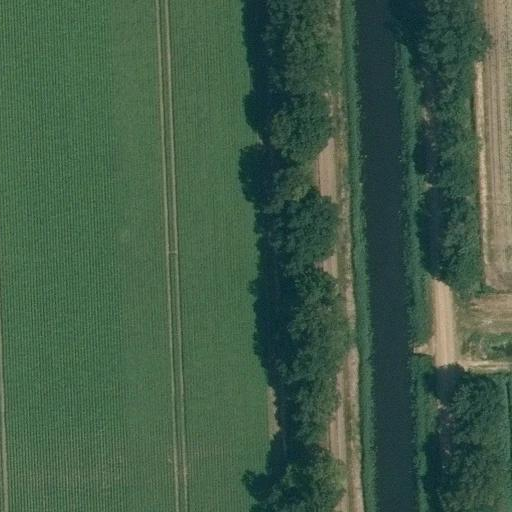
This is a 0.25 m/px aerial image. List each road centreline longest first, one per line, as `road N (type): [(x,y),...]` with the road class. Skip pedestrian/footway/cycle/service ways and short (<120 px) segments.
road 1 (track): [(446,311),(429,0)]
road 2 (track): [(455,511),(446,311)]
